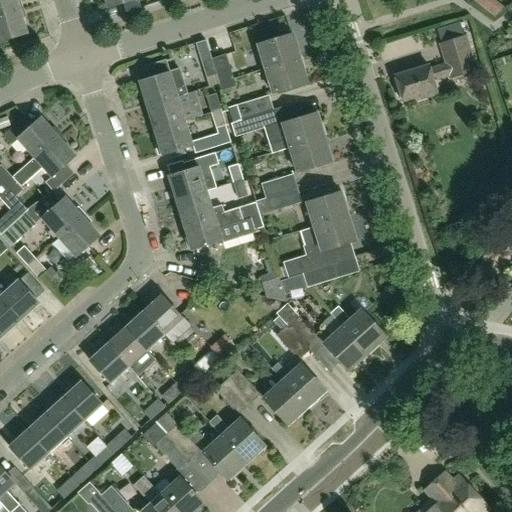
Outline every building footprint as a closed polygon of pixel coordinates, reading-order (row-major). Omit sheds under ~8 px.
[(0,0),(0,14),(19,8),(16,0),(0,0)] [(492,0),(479,0),(488,17),(499,12),(492,0)] [(19,8),(0,14),(0,42),(27,34),(19,8)] [(265,69),(300,59),(292,34),(258,45),(265,69)] [(465,36),(462,37),(440,44),(446,63),(429,69),(427,65),(395,75),(403,101),(416,97),(417,100),(436,94),(432,81),(450,75),(450,78),(476,70),(465,36)] [(219,84),(233,79),(225,55),(211,59),(216,75),(219,84)] [(201,62),(206,78),(216,75),(211,59),(201,62)] [(307,83),(300,59),(265,69),(272,93),(307,83)] [(136,68),(119,70),(121,83),(138,81),(136,68)] [(147,106),(177,97),(187,94),(179,70),(140,82),(147,106)] [(233,79),(219,84),(221,91),(235,87),(233,79)] [(211,113),(221,110),(216,94),(206,97),(211,113)] [(147,106),(154,130),(184,121),(177,97),(147,106)] [(234,122),(272,110),(268,97),(230,109),(234,122)] [(216,129),(226,126),(221,110),(211,113),(216,129)] [(272,110),(234,122),(238,137),(277,125),(272,110)] [(282,125),(286,139),(269,144),(272,154),(324,138),(316,114),(282,125)] [(0,131),(10,126),(6,118),(0,121),(0,131)] [(34,159),(58,137),(41,118),(17,140),(34,159)] [(184,121),(154,130),(162,155),(192,146),(184,121)] [(232,133),(208,138),(211,151),(235,145),(232,133)] [(10,191),(16,197),(23,190),(21,187),(43,169),(52,178),(76,156),(58,137),(34,159),(12,178),(5,184),(10,191)] [(324,138),(272,154),(289,149),(297,172),(331,162),(324,138)] [(169,176),(176,201),(207,192),(200,170),(218,164),(215,153),(180,164),(182,172),(169,176)] [(233,184),(243,180),(238,165),(228,168),(233,184)] [(0,166),(0,178),(5,184),(12,178),(1,166),(0,166)] [(261,185),(266,199),(297,189),(292,175),(261,185)] [(0,199),(6,206),(10,210),(18,219),(28,210),(16,197),(10,191),(5,184),(0,178),(0,199)] [(243,180),(233,184),(238,199),(248,196),(243,180)] [(297,189),(266,199),(270,213),(301,203),(297,189)] [(184,224),(224,212),(221,204),(211,207),(207,192),(176,201),(184,224)] [(314,227),(348,217),(341,193),(307,203),(314,227)] [(58,239),(82,218),(65,198),(41,220),(58,239)] [(224,212),(184,224),(191,249),(222,240),(218,228),(250,219),(254,231),(264,228),(256,203),(224,212)] [(0,219),(0,235),(18,219),(10,210),(0,219)] [(316,253),(355,241),(348,217),(314,227),(318,242),(304,247),(307,256),(284,263),(288,277),(302,273),(321,267),(316,253)] [(75,258),(99,237),(82,218),(58,239),(75,258)] [(28,265),(36,259),(23,245),(16,251),(28,265)] [(100,280),(108,273),(94,258),(86,265),(100,280)] [(38,277),(45,270),(36,259),(28,265),(38,277)] [(321,267),(302,273),(306,286),(338,277),(334,263),(321,267)] [(213,286),(218,270),(205,266),(199,282),(213,286)] [(250,288),(251,274),(236,273),(235,286),(250,288)] [(302,273),(288,277),(281,279),(287,296),(307,290),(306,286),(302,273)] [(18,280),(0,296),(21,320),(39,304),(18,280)] [(190,327),(183,319),(161,295),(143,311),(164,335),(172,344),(190,327)] [(21,320),(0,296),(0,332),(3,336),(21,320)] [(320,341),(315,336),(290,307),(279,317),(287,326),(310,350),(320,341)] [(361,310),(350,320),(338,307),(331,314),(342,327),(366,354),(385,337),(361,310)] [(147,351),(164,335),(143,311),(125,328),(147,351)] [(310,350),(287,326),(276,336),(298,361),(310,350)] [(366,354),(342,327),(331,336),(324,328),(315,336),(320,341),(323,344),(347,371),(366,354)] [(155,360),(147,351),(125,328),(108,343),(129,367),(137,376),(155,360)] [(203,337),(189,341),(192,355),(206,352),(203,337)] [(208,347),(211,351),(218,359),(226,352),(216,341),(208,347)] [(111,384),(129,367),(108,343),(89,360),(111,384)] [(212,364),(218,359),(211,351),(194,367),(200,375),(212,364)] [(161,391),(175,378),(159,361),(145,374),(161,391)] [(201,376),(205,380),(208,377),(216,369),(212,364),(200,375),(201,376)] [(282,381),(307,408),(325,391),(301,364),(282,381)] [(201,376),(194,367),(179,381),(187,389),(201,376)] [(227,380),(250,405),(259,396),(237,372),(227,380)] [(250,405),(227,380),(215,391),(237,416),(250,405)] [(63,398),(84,422),(102,405),(81,381),(63,398)] [(288,425),(307,408),(282,381),(263,398),(288,425)] [(158,399),(165,407),(183,391),(176,383),(158,399)] [(63,398),(45,414),(66,438),(84,422),(63,398)] [(141,430),(151,420),(165,407),(158,399),(133,421),(141,430)] [(66,438),(45,414),(27,430),(49,454),(66,438)] [(210,423),(222,436),(246,463),(265,446),(240,419),(229,429),(217,416),(210,423)] [(166,435),(188,460),(199,450),(177,426),(166,435)] [(125,429),(106,446),(113,455),(132,438),(125,429)] [(49,454),(27,430),(9,447),(30,470),(49,454)] [(222,436),(211,446),(197,431),(189,438),(203,453),(228,480),(246,463),(222,436)] [(188,460),(166,435),(155,446),(177,470),(188,460)] [(88,462),(96,471),(113,455),(106,446),(88,462)] [(491,447),(457,453),(460,472),(495,465),(491,447)] [(124,455),(114,466),(126,478),(137,466),(124,455)] [(96,471),(88,462),(74,475),(82,483),(96,471)] [(0,466),(0,502),(8,511),(12,511),(19,506),(7,492),(15,484),(0,466)] [(484,511),(488,509),(461,479),(455,484),(446,475),(428,491),(437,501),(425,511),(484,511)] [(142,511),(175,511),(154,488),(144,477),(134,486),(151,504),(142,511)] [(63,499),(78,486),(71,478),(56,491),(63,499)] [(154,488),(175,511),(198,511),(201,509),(198,506),(202,503),(180,478),(171,486),(166,480),(163,480),(154,488)] [(31,485),(22,492),(40,511),(49,511),(53,509),(31,485)] [(111,487),(101,496),(115,511),(132,511),(133,511),(111,487)] [(115,511),(101,496),(91,505),(96,511),(115,511)]
